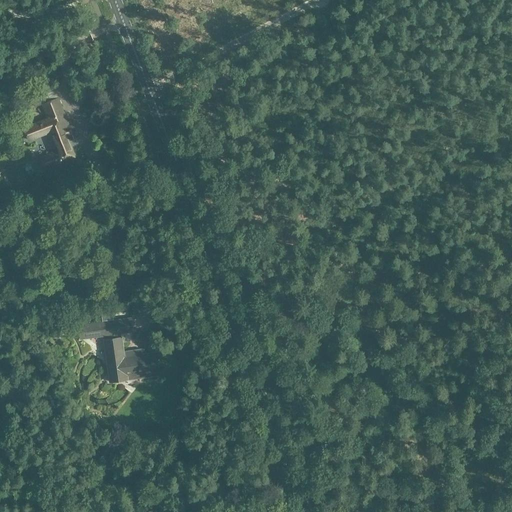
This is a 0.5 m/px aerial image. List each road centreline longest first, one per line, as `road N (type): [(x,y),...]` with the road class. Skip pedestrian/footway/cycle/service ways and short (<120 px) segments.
road 1 (primary): [(310,511),(114,0)]
road 2 (track): [(318,0),(369,32),(511,31)]
road 3 (track): [(318,0),(148,87)]
